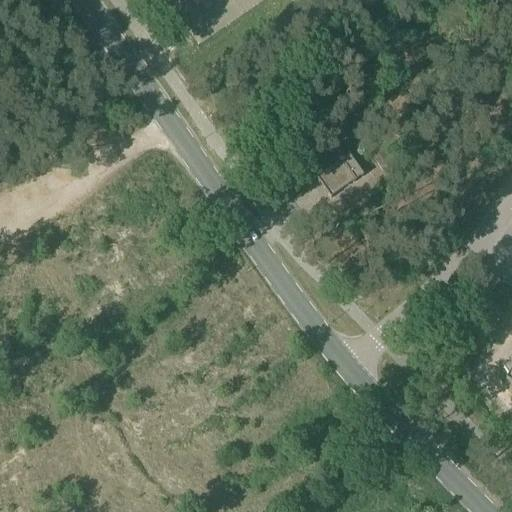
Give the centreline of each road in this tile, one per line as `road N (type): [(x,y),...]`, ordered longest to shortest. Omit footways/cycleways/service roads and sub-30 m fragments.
road 1 (tertiary): [(354,366),(271,270),(81,0)]
road 2 (unclassified): [(354,366),(511,185)]
road 3 (tertiary): [(490,511),(354,366)]
road 4 (track): [(160,108),(0,194)]
